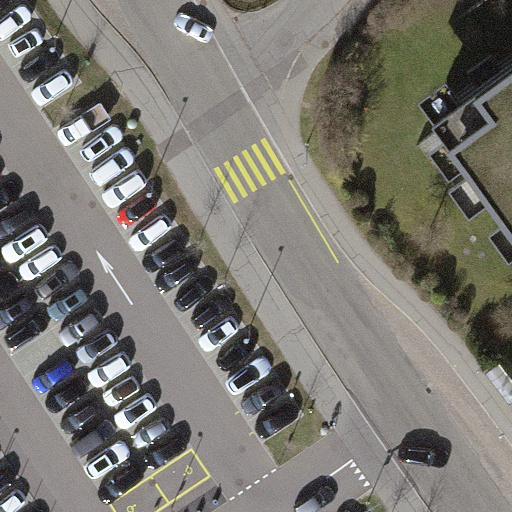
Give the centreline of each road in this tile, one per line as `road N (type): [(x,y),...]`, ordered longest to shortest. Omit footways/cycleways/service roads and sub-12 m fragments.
road 1 (tertiary): [(475,511),(304,260),(206,92)]
road 2 (residential): [(206,92),(319,0)]
